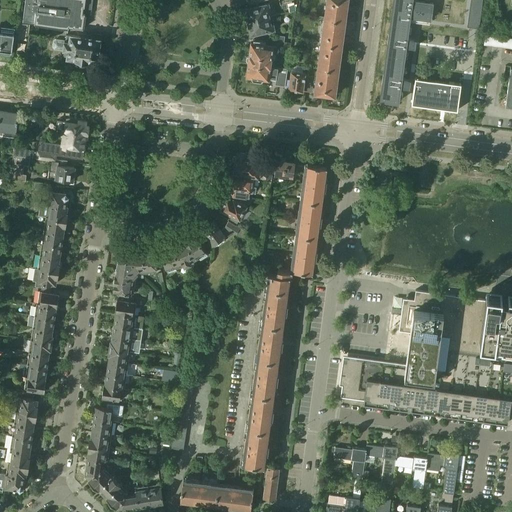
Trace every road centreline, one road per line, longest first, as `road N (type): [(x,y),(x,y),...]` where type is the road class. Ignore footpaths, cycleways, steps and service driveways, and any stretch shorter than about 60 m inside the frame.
road 1 (residential): [(316,412),(355,130)]
road 2 (residential): [(58,486),(97,226)]
road 3 (residential): [(511,438),(316,412)]
road 4 (residential): [(213,151),(202,200),(184,218),(135,232),(97,226)]
road 5 (residential): [(511,151),(355,130)]
road 6 (residential): [(355,130),(218,112)]
road 7 (residential): [(355,130),(371,0)]
